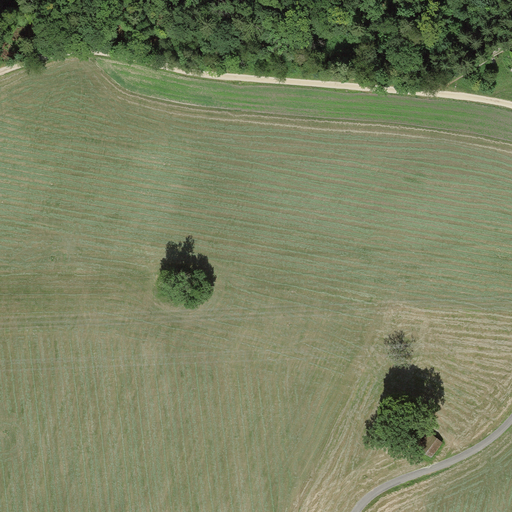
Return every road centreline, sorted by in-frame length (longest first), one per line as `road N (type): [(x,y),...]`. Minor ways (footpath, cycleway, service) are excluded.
road 1 (track): [(511,105),(75,51),(0,71)]
road 2 (track): [(511,418),(452,461),(375,491),(355,511)]
road 3 (track): [(497,0),(367,85)]
